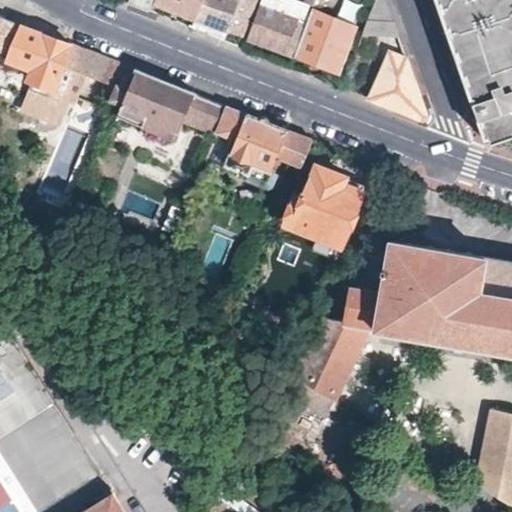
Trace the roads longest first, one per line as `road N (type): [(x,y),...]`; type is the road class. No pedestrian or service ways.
road 1 (residential): [(463,157),(61,0)]
road 2 (residential): [(410,0),(463,157)]
